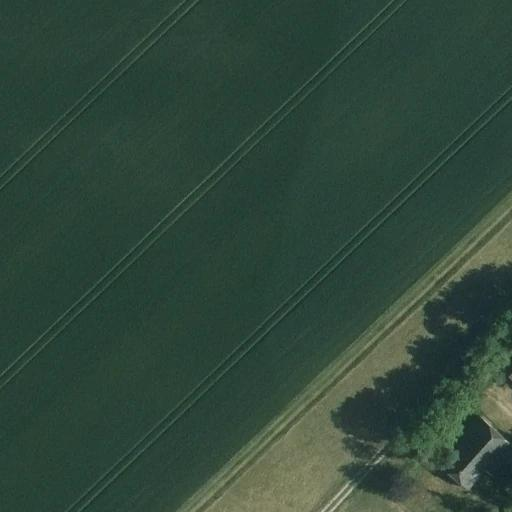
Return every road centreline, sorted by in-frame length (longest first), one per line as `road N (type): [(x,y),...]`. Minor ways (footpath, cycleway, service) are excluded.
road 1 (track): [(178,511),(511,179)]
road 2 (track): [(328,511),(452,382)]
